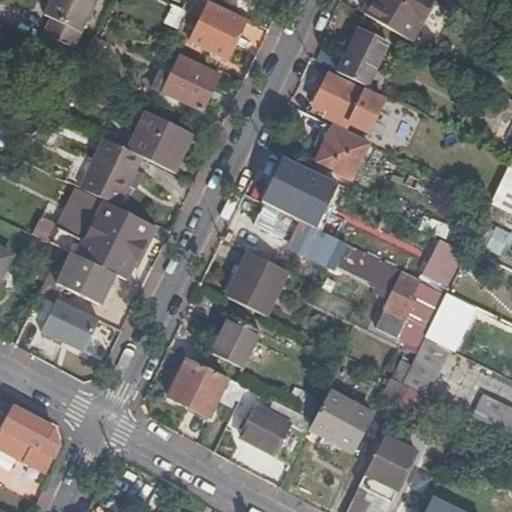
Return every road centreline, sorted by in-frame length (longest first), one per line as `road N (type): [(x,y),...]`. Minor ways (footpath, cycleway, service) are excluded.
road 1 (residential): [(103,421),(313,0)]
road 2 (residential): [(269,511),(103,421)]
